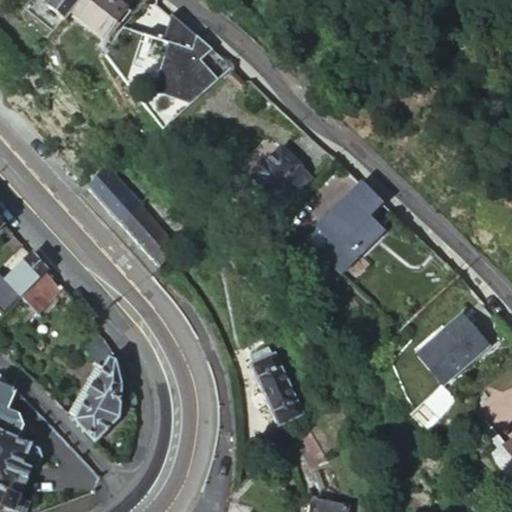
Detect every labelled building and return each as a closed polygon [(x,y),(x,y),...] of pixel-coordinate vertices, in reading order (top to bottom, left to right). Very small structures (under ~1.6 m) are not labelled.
[(79,0),(40,0),(64,20),(67,17),(68,14),(79,0)] [(100,39),(122,11),(109,0),(79,0),(68,14),(100,39)] [(156,41),(146,52),(149,55),(128,80),(171,117),(173,124),(222,79),(204,63),(214,51),(173,15),(153,38),(156,41)] [(149,55),(146,52),(122,80),(173,124),(171,117),(128,80),(149,55)] [(328,155),(301,130),(292,140),(318,166),(328,155)] [(240,194),(269,221),(270,221),(308,178),(278,151),(240,194)] [(145,195),(153,187),(135,166),(127,173),(145,195)] [(116,222),(135,207),(136,205),(104,167),(93,177),(95,180),(86,188),(96,200),(100,204),(116,222)] [(375,199),(357,182),(301,244),(333,274),(375,229),(360,215),(375,199)] [(182,242),(191,233),(153,187),(145,195),(155,207),(152,210),(182,242)] [(147,257),(156,267),(165,259),(173,251),(135,207),(116,222),(127,235),(138,247),(147,257)] [(14,270),(23,261),(13,252),(5,260),(14,270)] [(2,282),(11,291),(20,299),(46,272),(43,269),(38,263),(30,255),(23,261),(14,270),(2,282)] [(46,272),(20,299),(34,314),(60,288),(46,272)] [(20,299),(11,291),(0,301),(0,305),(7,312),(20,299)] [(484,346),(459,318),(416,356),(441,385),(484,346)] [(207,340),(213,353),(241,340),(231,321),(205,334),(207,340)] [(84,347),(101,371),(106,361),(111,362),(111,357),(99,339),(98,337),(84,347)] [(246,359),(250,364),(269,354),(267,351),(260,347),(248,352),(246,359)] [(272,354),(269,354),(250,364),(246,366),(274,428),(283,425),(301,417),(272,354)] [(76,427),(91,444),(116,419),(117,389),(115,380),(111,362),(106,361),(101,371),(74,418),(71,422),(76,427)] [(94,368),(68,414),(74,418),(101,371),(94,368)] [(6,408),(14,392),(0,377),(0,434),(14,440),(20,428),(19,423),(17,419),(15,416),(14,414),(12,412),(6,408)] [(285,429),(283,425),(274,428),(277,433),(285,429)] [(323,459),(307,431),(292,440),(308,469),(323,459)] [(28,469),(37,450),(14,440),(0,434),(0,506),(9,511),(15,498),(28,469)] [(511,440),(502,450),(511,462),(511,440)] [(37,450),(28,469),(36,467),(40,457),(37,450)] [(318,490),(315,503),(331,505),(333,493),(318,490)] [(15,498),(9,511),(11,511),(23,511),(27,504),(15,498)] [(222,501),(220,511),(250,511),(251,506),(222,501)] [(345,511),(346,508),(331,505),(315,503),(311,501),(308,511),(345,511)]
